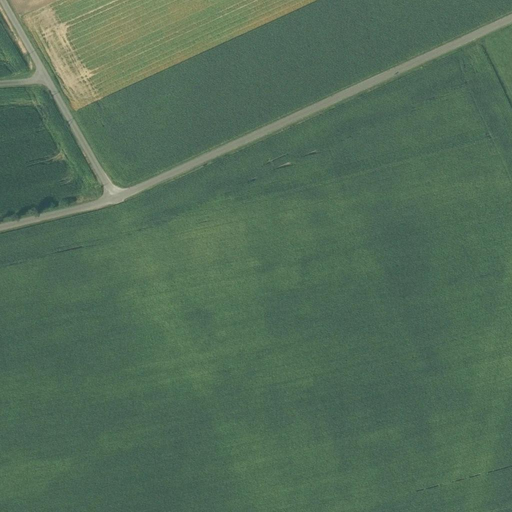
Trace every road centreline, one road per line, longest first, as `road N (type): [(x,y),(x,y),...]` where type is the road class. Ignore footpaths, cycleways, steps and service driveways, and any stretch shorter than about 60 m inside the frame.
road 1 (unclassified): [(511,18),(113,200)]
road 2 (unclassified): [(113,200),(1,0)]
